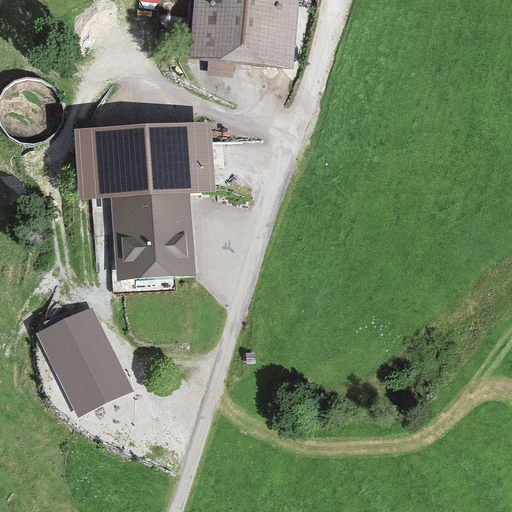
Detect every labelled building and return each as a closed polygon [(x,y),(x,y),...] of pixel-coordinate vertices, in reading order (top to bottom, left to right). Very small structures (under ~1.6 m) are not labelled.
[(301,0),(197,0),(193,61),(296,70),(301,0)] [(26,83),(14,88),(4,97),(0,107),(0,119),(0,122),(6,134),(16,142),(29,145),(41,143),(52,136),(60,125),(62,113),(58,100),(50,90),(39,84),(26,83)] [(209,133),(76,142),(81,207),(109,205),(115,287),(196,281),(190,201),(214,199),(209,133)] [(130,392),(91,312),(41,337),(79,417),(130,392)] [(256,354),(245,354),(246,365),(257,364),(256,354)]
